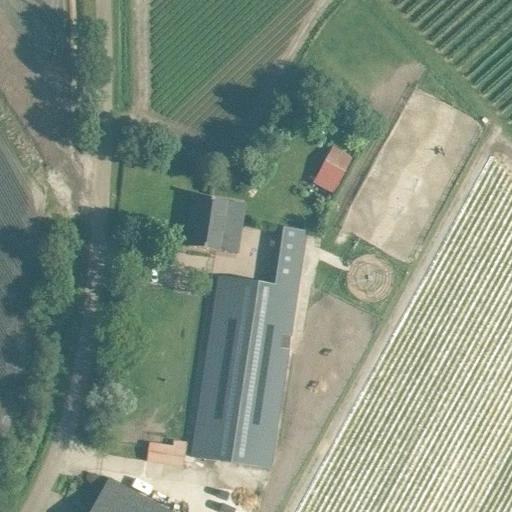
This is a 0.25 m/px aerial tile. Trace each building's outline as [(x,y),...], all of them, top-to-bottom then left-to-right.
[(340,152),(322,189),(344,200),(362,163),(340,152)] [(229,203),(195,198),(192,219),(195,220),(193,229),(191,229),(188,247),(222,252),(232,253),(235,236),(224,234),(229,203)] [(190,457),(271,469),(305,232),(281,228),(273,286),(218,278),(190,457)] [(324,259),(324,239),(314,239),(314,259),(324,259)] [(168,511),(109,479),(90,511),(168,511)]
